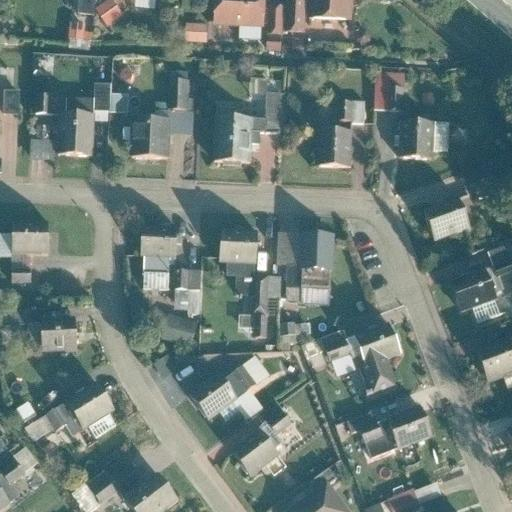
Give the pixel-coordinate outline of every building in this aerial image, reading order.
[(82,0),(82,15),(98,16),(99,0),(82,0)] [(263,0),(213,0),(212,29),(262,31),(263,0)] [(352,0),(308,0),(307,22),(351,24),(352,0)] [(122,19),(116,2),(99,8),(104,24),(122,19)] [(73,24),(72,44),(91,45),(91,25),(73,24)] [(210,44),(209,24),(189,25),(190,44),(210,44)] [(376,75),(378,113),(399,113),(398,90),(408,89),(408,74),(376,75)] [(255,80),(254,93),(281,96),(282,83),(255,80)] [(7,116),(22,116),(23,91),(7,91),(7,116)] [(349,104),(349,125),(368,125),(368,103),(349,104)] [(94,121),(58,120),(58,158),(93,159),(94,121)] [(253,122),(214,120),(212,164),(251,166),(253,122)] [(171,123),(132,121),(130,160),(169,162),(171,123)] [(435,128),(400,127),(398,160),(433,162),(435,128)] [(352,135),(318,134),(317,171),(350,173),(352,135)] [(33,161),(57,161),(57,141),(33,141),(33,161)] [(460,201),(421,215),(432,246),(471,232),(460,201)] [(49,228),(12,227),(12,256),(48,257),(49,228)] [(178,230),(140,229),(139,259),(177,259),(178,230)] [(259,233),(220,231),(218,265),(257,267),(259,233)] [(334,239),(297,237),(296,271),(333,273),(334,239)] [(177,271),(177,313),(203,313),(203,271),(177,271)] [(491,275),(449,287),(456,315),(498,302),(491,275)] [(166,341),(195,346),(200,323),(171,317),(166,341)] [(75,323),(39,325),(41,355),(77,353),(75,323)] [(312,342),(311,325),(283,327),(284,344),(312,342)] [(390,327),(352,338),(370,398),(396,391),(387,363),(400,359),(390,327)] [(511,340),(476,354),(489,386),(511,377),(511,340)] [(237,402),(217,375),(188,397),(209,424),(237,402)] [(114,412),(98,386),(66,406),(82,432),(114,412)] [(422,411),(387,421),(396,452),(431,442),(422,411)] [(259,430),(228,453),(249,481),(280,458),(259,430)] [(109,472),(74,493),(86,511),(94,511),(123,494),(109,472)] [(168,511),(178,505),(155,473),(120,498),(130,511),(168,511)] [(344,511),(325,487),(291,511),(344,511)] [(0,511),(5,511),(10,509),(0,495),(0,511)]
